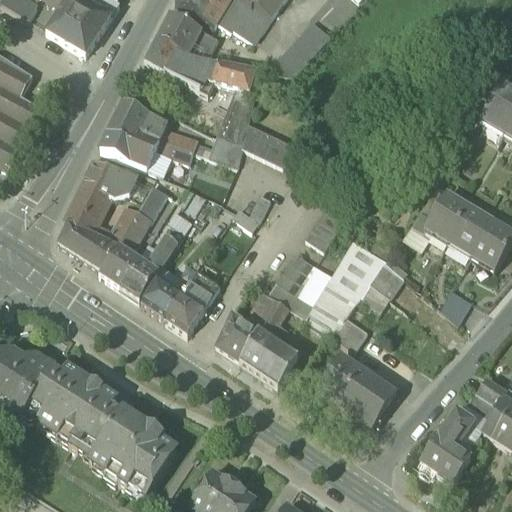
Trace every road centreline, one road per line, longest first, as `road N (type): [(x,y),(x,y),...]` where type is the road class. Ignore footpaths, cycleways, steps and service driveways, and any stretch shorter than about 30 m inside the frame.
road 1 (secondary): [(359,492),(8,254)]
road 2 (residential): [(359,492),(511,317)]
road 3 (residential): [(8,254),(100,97)]
